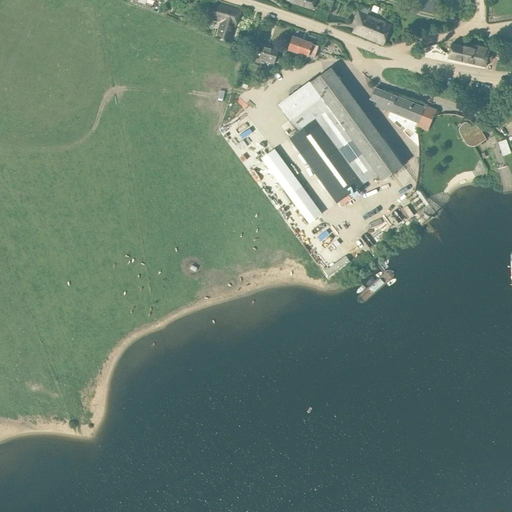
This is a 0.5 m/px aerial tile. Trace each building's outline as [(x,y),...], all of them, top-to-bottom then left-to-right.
[(285,0),(286,0),(312,8),(314,0),(285,0)] [(421,9),(431,12),(433,3),(423,1),(421,9)] [(217,34),(230,39),(235,26),(237,27),(242,10),(214,2),(209,18),(221,22),(217,34)] [(356,34),(382,44),(390,25),(357,12),(353,22),(360,24),(356,34)] [(238,34),(235,42),(243,44),(245,36),(238,34)] [(308,56),(315,57),(319,45),(312,43),(293,36),(288,49),(308,56)] [(274,63),(278,49),(258,43),(253,56),(274,63)] [(447,58),(469,63),(473,45),(472,45),(472,48),(451,43),(447,58)] [(469,63),(485,67),(487,59),(491,60),(493,54),(488,53),(489,48),(473,45),(469,63)] [(289,117),(279,125),(289,137),(300,154),(337,204),(374,176),(377,174),(382,181),(403,165),(385,141),(341,80),(331,67),(313,80),(307,71),(303,75),(308,83),(279,104),(289,117)] [(375,105),(419,122),(425,108),(374,87),(369,98),(377,101),(375,105)] [(477,145),(486,139),(481,131),(474,124),(471,126),(467,123),(459,131),(465,142),(477,145)] [(505,140),(498,143),(503,156),(510,154),(505,140)] [(309,224),(322,214),(275,148),(273,149),(261,159),(309,224)] [(356,257),(360,254),(352,246),(349,249),(356,257)] [(350,255),(329,269),(333,275),(354,262),(350,255)]
